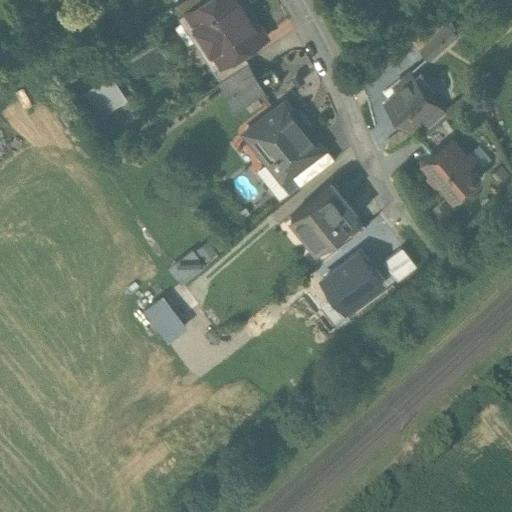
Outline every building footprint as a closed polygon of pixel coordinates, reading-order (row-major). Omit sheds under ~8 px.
[(201,0),(192,0),(171,14),(178,25),(184,21),(184,20),(184,19),(205,6),(201,0)] [(214,0),(205,6),(184,19),(184,20),(184,21),(218,72),(219,73),(227,68),(240,60),(266,43),(238,0),(214,0)] [(426,59),(456,34),(440,15),(410,40),(426,59)] [(227,68),(219,73),(218,72),(211,76),(219,88),(246,69),(240,60),(227,68)] [(264,97),(246,69),(215,92),(231,118),(264,97)] [(438,102),(414,73),(395,89),(399,93),(387,103),(408,128),(422,116),(438,102)] [(119,107),(105,85),(90,95),(106,119),(121,110),(119,107)] [(447,113),(438,102),(422,116),(430,126),(436,120),(447,113)] [(322,156),(283,106),(244,137),(283,186),(289,181),(322,156)] [(430,126),(415,138),(431,157),(453,140),(436,120),(430,126)] [(431,157),(423,164),(430,173),(429,178),(433,183),(439,183),(451,198),(468,184),(475,185),(480,181),(481,174),(477,169),(473,169),(464,158),(466,157),(453,140),(431,157)] [(325,153),(322,156),(289,181),(298,193),(333,165),(325,153)] [(357,222),(330,188),(290,219),(317,253),(357,222)] [(357,222),(329,245),(338,253),(364,233),(357,222)] [(175,278),(211,260),(203,243),(167,262),(175,278)] [(415,271),(401,252),(382,267),(397,285),(415,271)] [(382,287),(359,256),(321,285),(344,315),(382,287)] [(155,294),(137,309),(162,340),(181,324),(155,294)]
